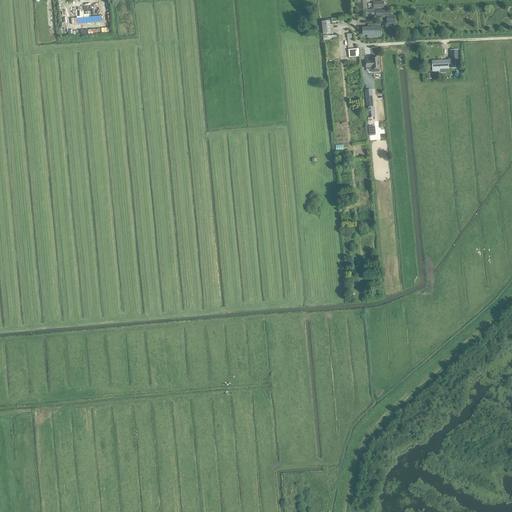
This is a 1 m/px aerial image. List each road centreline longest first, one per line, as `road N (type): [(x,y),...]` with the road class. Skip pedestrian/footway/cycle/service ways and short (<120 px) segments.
road 1 (track): [(273,388),(0,412)]
road 2 (track): [(511,38),(378,44)]
